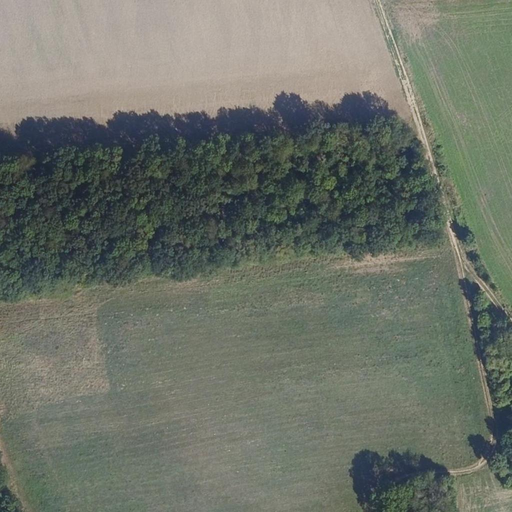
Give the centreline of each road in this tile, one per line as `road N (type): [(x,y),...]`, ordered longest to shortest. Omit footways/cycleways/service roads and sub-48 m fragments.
road 1 (track): [(382,511),(382,500),(408,474),(471,473),(492,460),(496,412),(457,245)]
road 2 (track): [(457,245),(380,0)]
